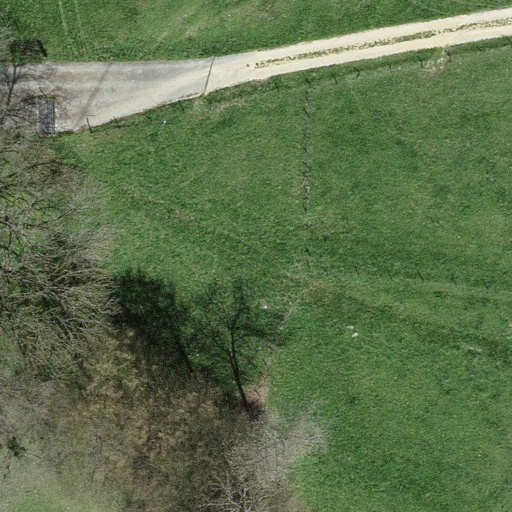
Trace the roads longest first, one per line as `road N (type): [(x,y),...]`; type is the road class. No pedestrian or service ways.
road 1 (track): [(35,116),(106,190),(341,314),(511,361)]
road 2 (track): [(511,28),(35,116),(0,112)]
